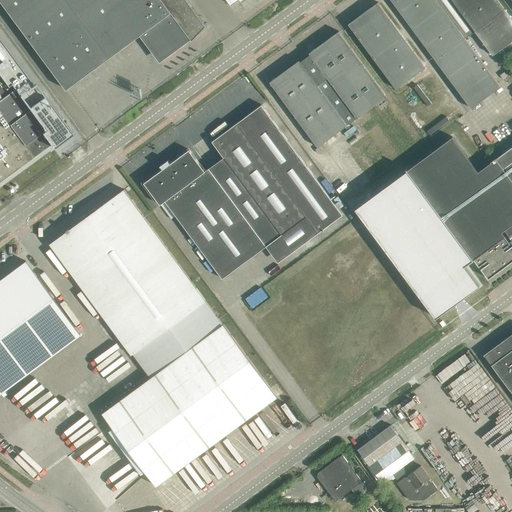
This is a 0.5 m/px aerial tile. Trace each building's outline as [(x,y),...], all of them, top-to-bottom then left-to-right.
[(0,0),(67,89),(143,33),(161,58),(189,37),(190,37),(192,41),(207,26),(187,0),(0,0)] [(470,34),(446,0),(391,0),(436,60),(471,108),(501,86),(465,38),(470,34)] [(446,0),(470,34),(475,31),(493,55),(511,40),(511,18),(498,0),(446,0)] [(349,24),(397,89),(426,67),(378,2),(349,24)] [(300,60),(270,82),(318,147),(387,96),(339,31),(309,53),(311,55),(301,62),(300,60)] [(0,73),(0,181),(51,143),(43,131),(46,129),(16,88),(12,90),(0,73)] [(236,172),(228,178),(286,257),(343,214),(262,105),(213,141),(236,172)] [(511,224),(511,180),(496,158),(478,172),(453,137),(408,170),(489,278),(511,261),(511,244),(502,231),(511,224)] [(511,146),(496,158),(511,179),(511,146)] [(286,257),(228,178),(221,183),(209,168),(205,171),(189,149),(144,182),(160,204),(166,201),(223,278),(267,246),(278,262),(286,257)] [(474,259),(408,170),(356,208),(436,317),(480,285),(466,266),(474,259)] [(132,353),(134,352),(205,299),(124,189),(97,209),(96,207),(89,212),(91,214),(70,229),(69,228),(67,230),(67,231),(50,244),(131,354),(132,353)] [(82,334),(27,262),(26,261),(0,280),(0,394),(82,335),(82,334)] [(205,299),(134,352),(152,377),(111,407),(103,413),(156,485),(277,396),(205,299)] [(511,334),(485,355),(511,391),(511,334)] [(358,449),(382,482),(415,457),(391,425),(358,449)] [(320,471),(321,471),(319,472),(318,477),(320,478),(319,479),(336,501),(362,481),(343,454),(320,471)] [(408,475),(409,475),(406,477),(405,476),(397,482),(409,499),(424,499),(438,489),(432,480),(432,481),(430,479),(430,478),(421,465),(408,475)]
